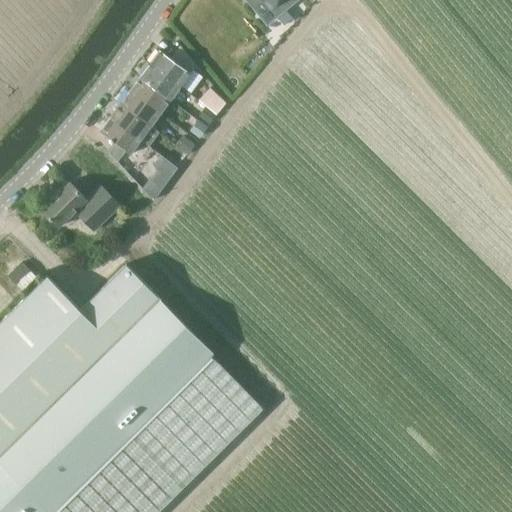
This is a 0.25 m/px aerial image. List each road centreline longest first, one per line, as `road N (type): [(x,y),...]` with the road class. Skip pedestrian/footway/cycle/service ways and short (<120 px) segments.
road 1 (track): [(511,197),(347,0)]
road 2 (unclassified): [(0,195),(98,93),(165,0)]
